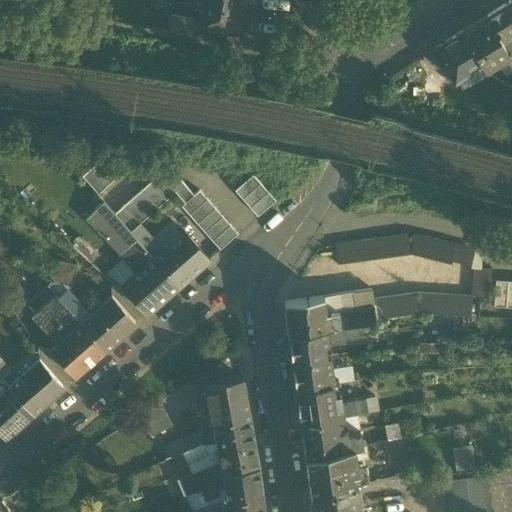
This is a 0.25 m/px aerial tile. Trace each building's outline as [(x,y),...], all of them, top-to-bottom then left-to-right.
[(237,8),(238,0),(203,0),(204,1),(237,8)] [(237,8),(204,1),(203,1),(198,25),(232,32),(237,8)] [(511,4),(510,1),(486,16),(510,54),(511,58),(511,4)] [(166,32),(192,36),(195,20),(170,15),(166,32)] [(486,69),(496,63),(510,54),(486,16),(463,31),(480,59),(486,69)] [(468,67),(480,59),(463,31),(439,46),(435,48),(454,81),(471,71),(468,67)] [(511,58),(510,54),(496,63),(506,74),(511,66),(511,58)] [(99,161),(115,179),(124,171),(108,154),(99,161)] [(91,169),(107,187),(115,179),(99,161),(91,169)] [(82,176),(98,194),(107,187),(91,169),(82,176)] [(150,182),(166,200),(175,192),(169,185),(159,174),(150,182)] [(253,175),(235,191),(242,199),(260,183),(253,175)] [(185,203),(194,195),(178,177),(169,185),(175,192),(185,203)] [(166,200),(150,182),(142,190),(157,208),(166,200)] [(260,183),(242,199),(250,208),(268,192),(260,183)] [(157,208),(142,190),(133,198),(149,216),(157,208)] [(185,203),(181,206),(189,215),(207,199),(199,190),(194,195),(185,203)] [(268,192),(250,208),(257,216),(275,200),(268,192)] [(149,216),(133,198),(124,206),(140,224),(149,216)] [(207,199),(189,215),(197,224),(215,208),(207,199)] [(136,261),(143,268),(154,259),(130,232),(103,202),(86,219),(124,257),(132,265),(136,261)] [(140,224),(124,206),(115,214),(131,232),(140,224)] [(215,208),(197,224),(204,232),(222,216),(215,208)] [(222,216),(204,232),(212,241),(230,225),(222,216)] [(171,219),(151,236),(163,249),(183,232),(171,219)] [(131,232),(130,232),(154,259),(179,288),(211,260),(184,231),(183,232),(163,249),(151,236),(140,224),(131,232)] [(230,225),(212,241),(220,250),(238,234),(230,225)] [(398,256),(410,255),(407,234),(395,236),(398,256)] [(411,254),(421,257),(426,237),(416,235),(411,254)] [(386,258),(398,256),(395,236),(383,238),(386,258)] [(73,247),(91,264),(100,255),(82,237),(73,247)] [(421,257),(431,259),(436,239),(426,237),(421,257)] [(374,260),(386,258),(383,238),(371,239),(374,260)] [(362,261),(374,260),(371,239),(359,241),(362,261)] [(431,259),(441,262),(446,242),(436,239),(431,259)] [(350,263),(362,261),(359,241),(347,243),(350,263)] [(441,262),(451,264),(456,244),(446,242),(441,262)] [(338,264),(350,263),(347,243),(335,244),(338,264)] [(452,262),(461,264),(466,247),(457,245),(452,262)] [(461,264),(471,266),(475,249),(466,247),(461,264)] [(106,273),(123,286),(139,272),(132,265),(124,257),(106,273)] [(179,288),(154,259),(143,268),(139,272),(123,286),(148,315),(179,288)] [(71,287),(76,265),(53,260),(48,282),(71,287)] [(136,261),(132,265),(139,272),(143,268),(136,261)] [(491,278),(491,269),(474,268),(473,277),(491,278)] [(490,288),(491,278),(473,277),(472,287),(490,288)] [(494,307),(506,308),(508,282),(496,281),(494,307)] [(489,297),(490,288),(472,287),(472,296),(489,297)] [(58,297),(74,315),(83,307),(67,289),(58,297)] [(340,294),(343,310),(374,306),(371,289),(340,294)] [(408,315),(418,313),(415,293),(405,295),(408,315)] [(419,313),(429,314),(430,294),(420,293),(419,313)] [(343,310),(340,294),(323,296),(326,316),(331,315),(331,314),(332,312),(343,310)] [(429,314),(439,315),(441,294),(430,294),(429,314)] [(439,315),(450,315),(451,295),(441,294),(439,315)] [(33,315),(58,344),(81,323),(74,315),(58,297),(56,295),(33,315)] [(398,316),(408,315),(405,295),(395,296),(398,316)] [(450,315),(460,316),(461,296),(451,295),(450,315)] [(112,296),(81,323),(106,351),(137,324),(112,296)] [(284,303),(288,334),(322,329),(328,328),(326,316),(323,296),(284,302),(284,303)] [(387,318),(398,316),(395,296),(384,298),(387,318)] [(460,316),(471,316),(472,296),(461,296),(460,316)] [(377,319),(387,318),(384,298),(374,299),(377,319)] [(326,316),(328,328),(344,326),(361,323),(376,321),(374,306),(343,310),(332,312),(331,314),(331,315),(326,316)] [(448,316),(431,315),(430,329),(448,330),(448,316)] [(75,378),(106,351),(81,323),(58,344),(51,350),(75,378)] [(361,323),(344,326),(346,339),(363,337),(361,323)] [(328,328),(322,329),(325,346),(327,342),(346,339),(344,326),(328,328)] [(325,352),(325,346),(322,329),(288,334),(292,361),(330,356),(331,356),(330,351),(325,352)] [(421,353),(438,353),(438,344),(421,344),(421,353)] [(332,369),(330,356),(292,361),(296,389),(332,384),(334,384),(338,383),(337,378),(333,379),(332,369)] [(11,371),(0,359),(0,377),(2,379),(11,371)] [(39,360),(9,387),(33,415),(64,388),(39,360)] [(351,365),(332,369),(333,379),(337,378),(338,383),(354,380),(351,365)] [(205,387),(213,425),(214,425),(250,419),(242,378),(205,387)] [(0,394),(9,387),(2,379),(0,380),(0,394)] [(340,417),(343,416),(341,404),(340,393),(334,394),(332,384),(296,389),(301,423),(340,417)] [(0,439),(3,442),(33,415),(9,387),(0,394),(0,439)] [(424,394),(426,403),(434,401),(433,393),(424,394)] [(377,397),(366,398),(368,412),(379,410),(377,397)] [(346,403),(341,404),(343,416),(357,414),(368,412),(366,398),(346,402),(346,403)] [(138,417),(151,437),(174,425),(162,402),(138,417)] [(343,416),(340,417),(342,426),(346,426),(347,432),(359,430),(357,414),(343,416)] [(359,430),(347,432),(346,426),(342,426),(340,417),(301,423),(305,457),(354,447),(354,448),(362,446),(359,430)] [(250,419),(214,425),(218,441),(219,449),(254,443),(250,419)] [(385,426),(388,441),(400,438),(398,423),(385,426)] [(205,445),(218,441),(214,425),(213,425),(199,433),(204,443),(205,445)] [(166,447),(172,459),(182,454),(204,443),(199,433),(198,431),(166,447)] [(204,443),(182,454),(187,465),(219,449),(218,441),(205,445),(204,443)] [(222,464),(224,473),(259,466),(254,443),(219,449),(221,463),(222,464)] [(473,446),(453,448),(455,474),(475,472),(473,446)] [(358,471),(354,448),(354,447),(305,457),(310,494),(358,484),(358,485),(366,483),(364,470),(358,471)] [(219,449),(187,465),(191,473),(192,476),(198,473),(216,465),(222,464),(221,463),(219,449)] [(204,487),(225,479),(224,473),(222,464),(216,465),(198,473),(204,487)] [(226,488),(228,500),(262,495),(259,466),(224,473),(225,479),(226,488)] [(186,495),(198,491),(191,476),(192,476),(191,473),(178,479),(186,495)] [(204,487),(198,473),(192,476),(191,476),(198,491),(200,490),(201,491),(205,488),(204,487)] [(466,478),(467,489),(487,487),(486,476),(466,478)] [(467,489),(466,478),(446,481),(447,491),(467,489)] [(205,488),(201,491),(205,501),(219,495),(221,489),(226,488),(225,479),(204,487),(205,488)] [(310,494),(312,511),(360,501),(358,485),(358,484),(310,494)] [(467,489),(468,500),(488,497),(487,487),(467,489)] [(198,491),(186,495),(192,510),(223,501),(228,500),(226,488),(221,489),(219,495),(205,501),(201,491),(200,490),(198,491)] [(468,500),(467,489),(447,491),(449,502),(468,500)] [(223,501),(224,511),(264,511),(262,495),(228,500),(223,501)] [(468,500),(470,510),(489,508),(488,497),(468,500)] [(12,511),(3,499),(0,501),(0,511),(12,511)] [(453,511),(470,510),(468,500),(449,502),(449,511),(453,511)] [(361,511),(360,501),(312,511),(361,511)]
